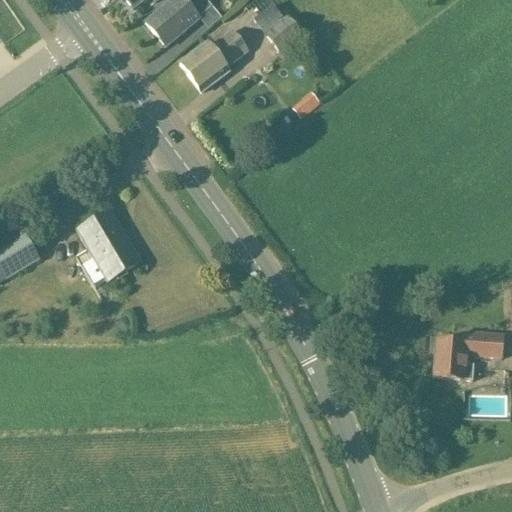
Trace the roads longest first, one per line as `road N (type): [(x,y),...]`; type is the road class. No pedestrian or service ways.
road 1 (secondary): [(374,507),(315,363),(158,130)]
road 2 (secondary): [(49,0),(158,130)]
road 3 (secondary): [(158,130),(70,0)]
road 4 (unclassified): [(511,468),(374,507)]
